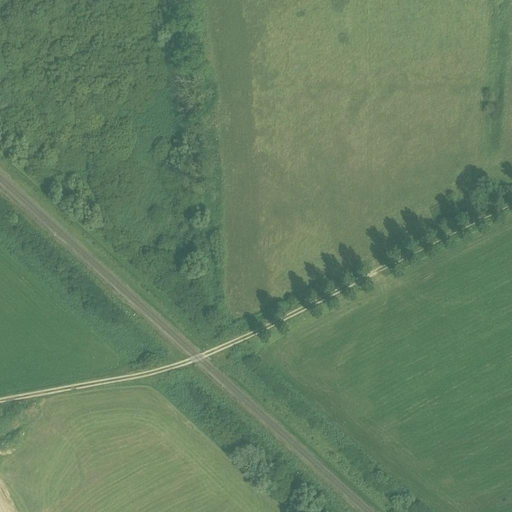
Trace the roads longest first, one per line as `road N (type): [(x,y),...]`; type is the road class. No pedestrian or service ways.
road 1 (track): [(213,351),(511,204)]
road 2 (track): [(0,401),(182,364)]
